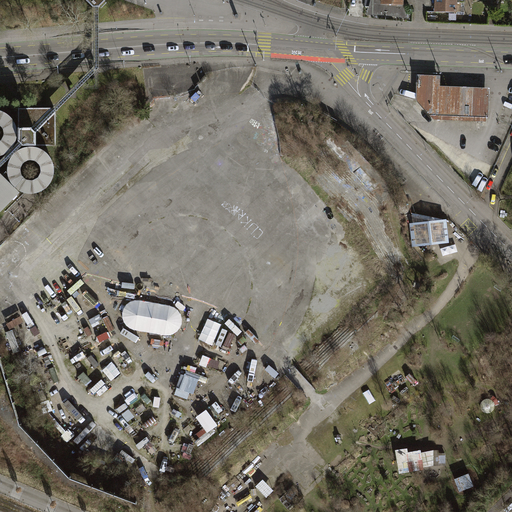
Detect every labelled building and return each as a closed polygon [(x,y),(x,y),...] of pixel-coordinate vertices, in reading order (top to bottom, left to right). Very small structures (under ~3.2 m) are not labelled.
[(368,0),(365,15),(369,15),(373,15),(377,15),(382,16),(388,16),(394,17),(399,18),(404,19),(404,4),(401,4),(401,5),(379,3),(379,0),(377,0),(368,0)] [(433,0),(433,11),(454,12),(454,15),(462,15),(462,3),(463,3),(462,0),(433,0)] [(164,69),(149,70),(150,91),(165,90),(164,69)] [(420,94),(437,95),(486,96),(485,117),(486,117),(487,90),(487,89),(486,88),(485,88),(438,86),(438,79),(438,78),(437,77),(436,76),(435,75),(418,75),(416,75),(415,76),(415,77),(414,79),(414,98),(415,98),(416,97),(417,95),(420,94)] [(486,96),(437,95),(420,94),(417,95),(416,97),(415,98),(415,100),(416,101),(432,119),(484,121),(484,117),(485,117),(486,96)] [(22,145),(35,145),(54,145),(53,112),(52,110),(51,110),(50,108),(17,109),(17,129),(18,141),(22,145)] [(0,210),(18,192),(13,186),(14,186),(19,190),(24,192),(29,193),(32,192),(34,192),(40,190),(45,187),(50,182),(52,177),(53,169),(52,162),(49,156),(45,152),(39,148),(35,147),(35,145),(22,145),(18,141),(17,129),(16,129),(14,123),(11,117),(7,114),(2,111),(0,110),(0,210)] [(417,226),(419,240),(433,238),(434,241),(444,239),(442,226),(432,227),(431,224),(417,226)] [(496,408),(496,405),(502,402),(499,398),(494,400),(492,398),(490,398),(489,398),(488,398),(486,398),(484,399),(483,400),(482,402),(482,403),(482,405),(482,407),(482,408),(483,410),(485,411),(486,412),(487,412),(488,412),(490,412),(491,412),(493,411),(494,411),(495,410),(495,409),(496,408)] [(408,449),(395,450),(399,474),(409,472),(420,470),(423,469),(432,466),(445,465),(445,453),(438,453),(438,450),(431,450),(419,450),(408,452),(408,449)] [(455,483),(461,495),(475,488),(470,476),(455,483)]
